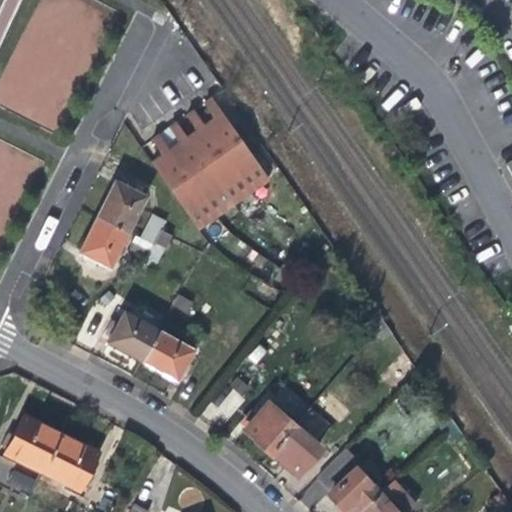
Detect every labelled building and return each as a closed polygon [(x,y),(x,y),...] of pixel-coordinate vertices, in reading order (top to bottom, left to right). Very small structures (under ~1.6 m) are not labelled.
[(194,232),(206,223),(264,181),(257,171),(248,158),(240,146),(231,133),(221,119),(208,100),(200,106),(209,120),(204,124),(200,127),(191,113),(182,119),(191,133),(186,136),(183,139),(174,125),(166,131),(175,144),(170,148),(166,151),(157,137),(148,144),(157,157),(152,161),(147,165),(150,168),(154,175),(194,232)] [(511,159),(502,164),(511,183),(511,159)] [(105,271),(124,235),(142,200),(111,184),(102,202),(93,220),(82,243),(76,255),(105,271)] [(148,224),(161,231),(165,222),(152,215),(148,224)] [(161,231),(148,224),(140,238),(135,236),(132,243),(151,251),(161,231)] [(151,251),(147,259),(159,265),(173,236),(162,231),(151,251)] [(193,303),(179,294),(171,307),(186,316),(193,303)] [(189,352),(154,333),(120,314),(103,345),(115,351),(137,363),(158,375),(172,383),(189,352)] [(368,322),(374,332),(383,325),(377,315),(368,322)] [(389,333),(383,325),(374,332),(380,340),(389,333)] [(260,346),(250,357),(257,364),(267,353),(260,346)] [(257,440),(271,452),(293,426),(267,404),(246,430),(257,440)] [(438,423),(445,432),(454,426),(447,416),(438,423)] [(4,453),(42,473),(60,436),(40,425),(22,417),(4,453)] [(317,448),(293,426),(271,452),(285,464),(296,473),(317,448)] [(459,433),(454,426),(445,432),(450,440),(459,433)] [(80,446),(60,436),(42,473),(79,491),(98,455),(80,446)] [(330,492),(344,508),(348,511),(359,511),(377,495),(355,471),(360,465),(346,449),(318,479),(330,492)] [(380,497),(377,495),(359,511),(396,511),(403,506),(389,490),(380,497)]
